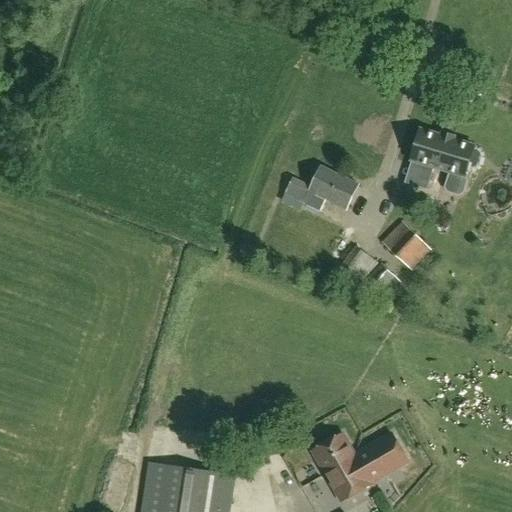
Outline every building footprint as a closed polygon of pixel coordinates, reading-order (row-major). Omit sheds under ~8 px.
[(443,136),(441,136),(420,129),(411,160),(412,160),(404,184),(427,191),(434,167),(443,136)] [(468,180),(465,176),(467,167),(471,168),(475,167),(478,165),(480,157),(480,153),(477,150),(473,149),(474,146),(453,139),(454,136),(442,133),(441,136),(443,136),(434,167),(450,172),(445,187),(448,192),(459,196),(464,194),(468,180)] [(346,209),(359,184),(321,166),(311,186),(293,177),(285,193),(320,210),(325,199),(346,209)] [(411,270),(431,250),(402,222),(383,243),(411,270)] [(365,282),(373,289),(383,299),(401,283),(382,263),(379,264),(355,245),(330,280),(353,297),(365,282)] [(342,462),(354,455),(341,434),(312,451),(341,501),(370,484),(369,482),(362,470),(351,477),(342,462)] [(362,470),(369,482),(407,461),(391,434),(354,455),(342,462),(351,477),(362,470)] [(296,465),(301,480),(318,474),(313,459),(296,465)] [(149,464),(141,511),(227,511),(233,476),(149,464)]
